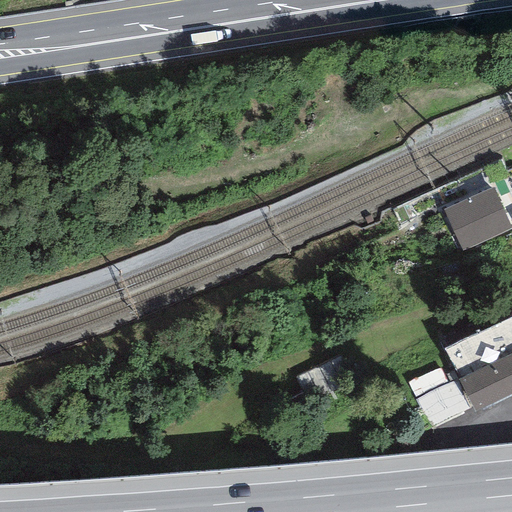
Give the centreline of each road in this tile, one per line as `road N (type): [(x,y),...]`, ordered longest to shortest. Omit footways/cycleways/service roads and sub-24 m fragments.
road 1 (primary): [(327,0),(0,51)]
road 2 (motorway): [(511,486),(244,511)]
